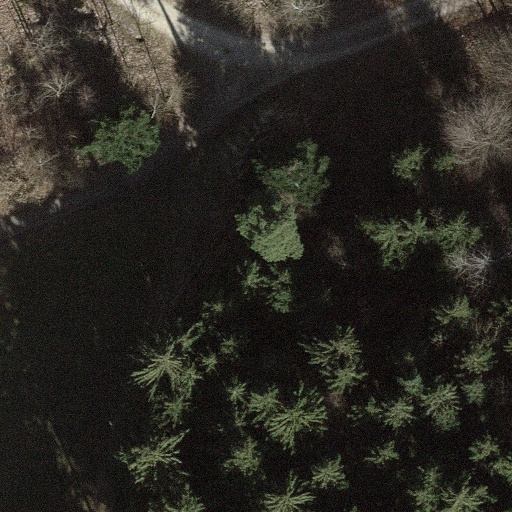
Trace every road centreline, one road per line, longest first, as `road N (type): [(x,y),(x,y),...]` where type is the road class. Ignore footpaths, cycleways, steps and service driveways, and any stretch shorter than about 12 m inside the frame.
road 1 (track): [(0,237),(221,131),(246,70)]
road 2 (track): [(476,0),(365,47),(246,70)]
road 3 (track): [(246,70),(131,0)]
